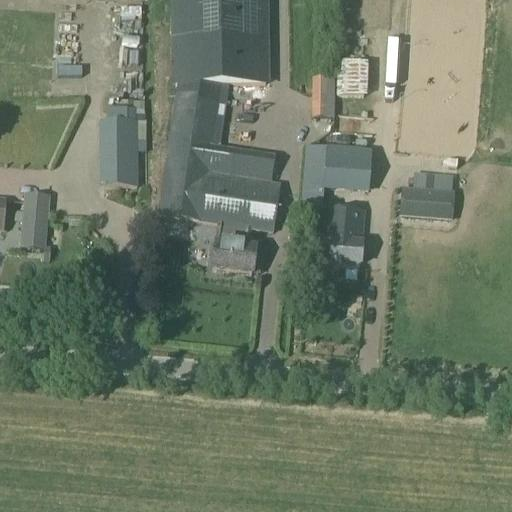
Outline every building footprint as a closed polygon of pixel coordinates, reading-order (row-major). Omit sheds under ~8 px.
[(469,43),(486,44),(486,31),(470,30),(469,43)] [(406,54),(405,67),(470,70),(472,41),(436,39),(435,56),(406,54)] [(122,58),(122,68),(138,67),(138,57),(122,58)] [(310,82),(310,122),(332,122),(333,82),(310,82)] [(364,108),(363,89),(339,90),(340,108),(364,108)] [(176,101),(158,218),(221,228),(219,244),(226,244),(226,249),(213,247),(210,275),(252,279),(254,251),(244,250),(245,232),(273,236),(280,189),(270,188),(274,164),(211,156),(221,94),(195,90),(193,104),(176,101)] [(134,122),(100,123),(102,189),(135,188),(135,174),(142,175),(142,161),(135,161),(134,122)] [(438,159),(468,160),(469,147),(471,147),(471,135),(434,133),(434,147),(439,147),(438,159)] [(323,194),(368,197),(370,155),(305,151),(301,212),(322,213),(323,194)] [(407,174),(428,176),(430,160),(409,158),(407,174)] [(402,193),(399,220),(447,224),(450,197),(402,193)] [(24,198),(18,251),(43,254),(48,200),(24,198)] [(361,231),(362,215),(342,214),(325,213),(324,246),(320,245),(319,266),(359,268),(360,248),(364,249),(365,232),(361,231)] [(189,248),(190,231),(150,230),(149,246),(189,248)] [(387,266),(384,281),(405,285),(408,270),(387,266)]
